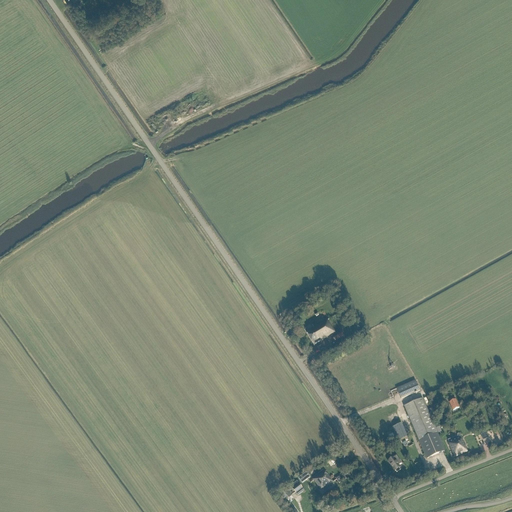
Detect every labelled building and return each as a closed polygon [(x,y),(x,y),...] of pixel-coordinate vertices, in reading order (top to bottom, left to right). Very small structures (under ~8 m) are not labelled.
[(316,327),(306,333),(314,346),(316,345),(317,348),(321,346),(320,343),(336,333),(328,320),(316,327)] [(341,332),(333,337),(335,341),(343,336),(341,332)] [(416,381),(396,389),(401,399),(420,391),(416,381)] [(422,398),(404,406),(427,458),(445,450),(422,398)] [(459,408),(456,400),(449,403),(453,411),(459,408)] [(459,435),(448,440),(450,443),(449,443),(455,456),(467,451),(462,438),(461,438),(459,435)] [(396,456),(388,461),(395,470),(396,471),(399,469),(399,468),(398,466),(401,464),(396,456)] [(325,472),(314,480),(321,490),(320,491),(322,493),(327,490),(326,489),(329,487),(328,486),(333,482),(325,472)] [(307,473),(299,479),(302,483),(310,478),(307,473)] [(343,474),(336,479),(339,484),(346,479),(343,474)] [(297,481),(290,486),(298,496),(304,491),(297,481)]
